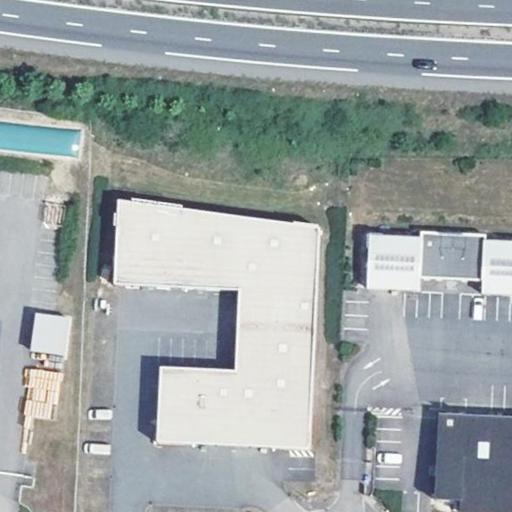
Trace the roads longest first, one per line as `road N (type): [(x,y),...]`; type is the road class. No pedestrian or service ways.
road 1 (motorway): [(0,18),(310,53),(511,60)]
road 2 (unknown): [(358,511),(381,399),(402,364),(434,354),(511,364)]
road 3 (motorway): [(511,11),(311,0)]
